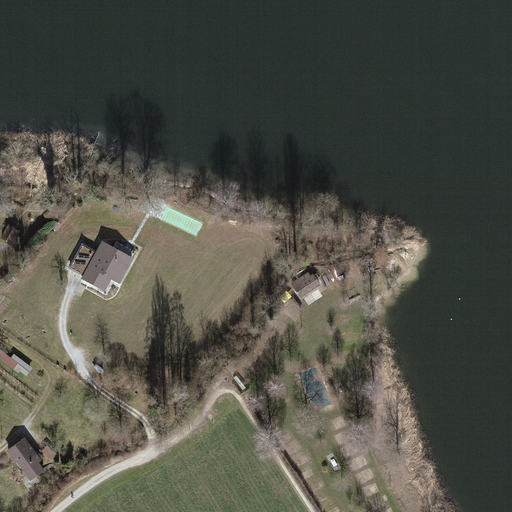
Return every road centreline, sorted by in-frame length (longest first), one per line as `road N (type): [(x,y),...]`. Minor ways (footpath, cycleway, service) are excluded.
road 1 (track): [(228,390),(217,391),(188,429),(97,477),(54,511)]
road 2 (track): [(157,449),(141,418),(95,386),(67,347),(61,326),(68,302)]
road 3 (track): [(0,447),(27,421),(51,374),(0,332)]
